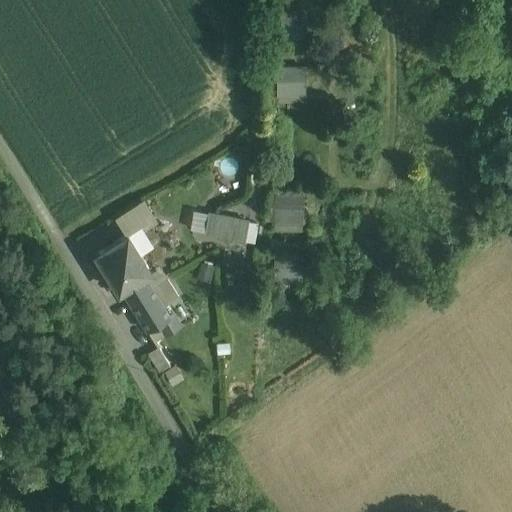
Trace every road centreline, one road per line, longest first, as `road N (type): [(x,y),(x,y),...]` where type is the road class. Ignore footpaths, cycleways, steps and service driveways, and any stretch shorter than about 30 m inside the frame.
road 1 (residential): [(0,150),(220,511)]
road 2 (residential): [(396,0),(395,150),(381,185)]
road 3 (residential): [(381,185),(341,180),(338,63)]
road 4 (residential): [(381,185),(371,271),(355,304)]
